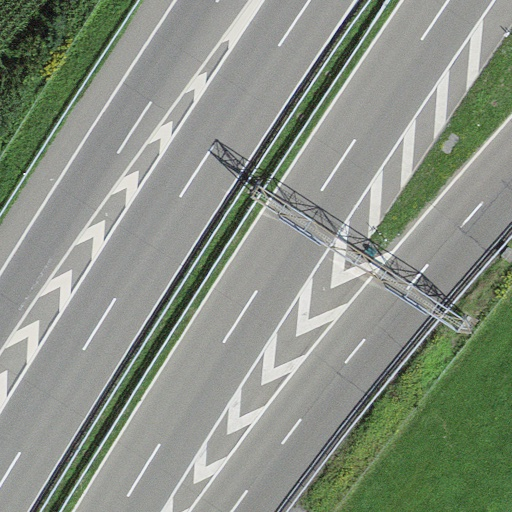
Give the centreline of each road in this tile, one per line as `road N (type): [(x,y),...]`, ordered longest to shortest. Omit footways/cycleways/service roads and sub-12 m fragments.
road 1 (motorway): [(122,511),(451,0)]
road 2 (motorway): [(310,0),(0,484)]
road 3 (motorway): [(237,511),(356,351),(511,171)]
road 4 (motorway): [(224,0),(93,195),(0,355)]
